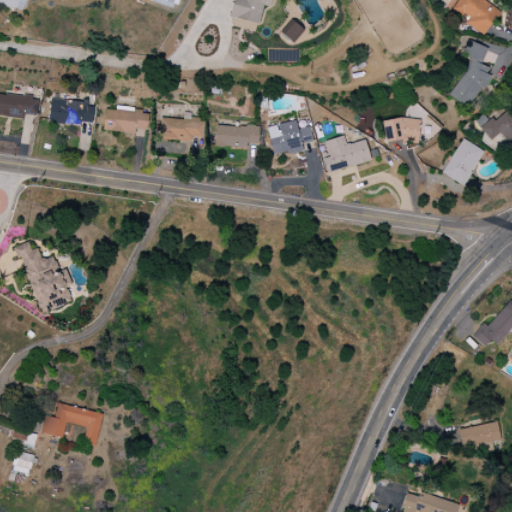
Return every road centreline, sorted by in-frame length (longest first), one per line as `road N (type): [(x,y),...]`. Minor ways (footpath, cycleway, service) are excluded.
road 1 (residential): [(0,164),(472,232),(502,247)]
road 2 (secondary): [(339,511),(390,400),(459,294)]
